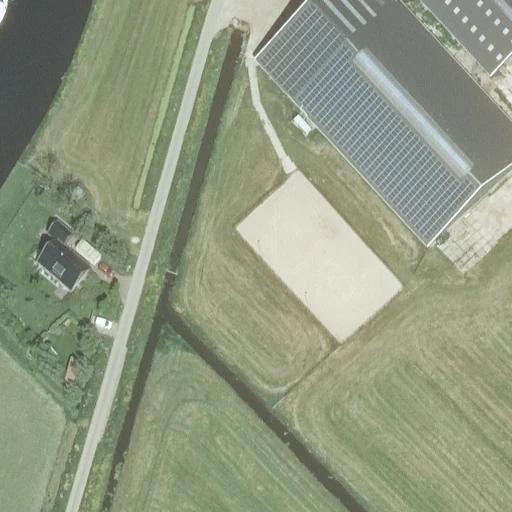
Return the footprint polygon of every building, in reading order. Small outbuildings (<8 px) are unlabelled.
[(311,0),(318,7),(258,63),(429,249),(511,172),(511,134),(396,9),(419,1),(417,0),(392,0),(389,1),(387,0),(311,0)] [(511,0),(417,0),(419,1),(490,78),(511,57),(511,0)] [(310,133),(298,119),(293,123),(305,137),(310,133)] [(76,198),(81,194),(76,190),(72,194),(76,198)] [(38,267),(70,295),(89,272),(63,250),(72,239),(57,226),(47,237),(56,245),(38,267)] [(73,387),(80,363),(70,360),(64,384),(73,387)]
